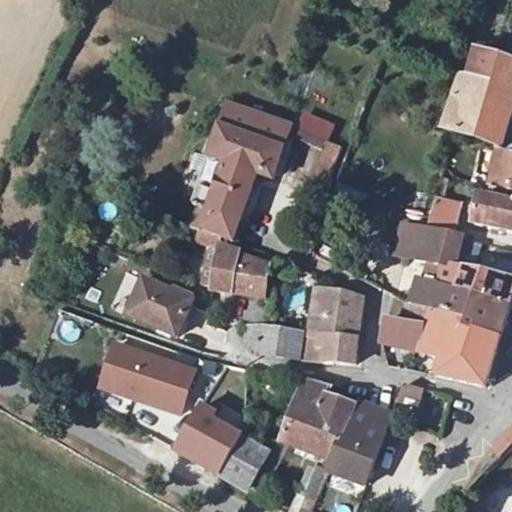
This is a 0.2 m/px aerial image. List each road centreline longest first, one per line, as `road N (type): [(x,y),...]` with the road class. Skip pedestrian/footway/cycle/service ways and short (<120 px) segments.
road 1 (unclassified): [(235,511),(0,371)]
road 2 (residential): [(231,360),(407,378),(499,406)]
road 3 (unknown): [(355,378),(373,326),(372,299),(279,240),(279,190)]
road 4 (unclassified): [(499,406),(430,511)]
